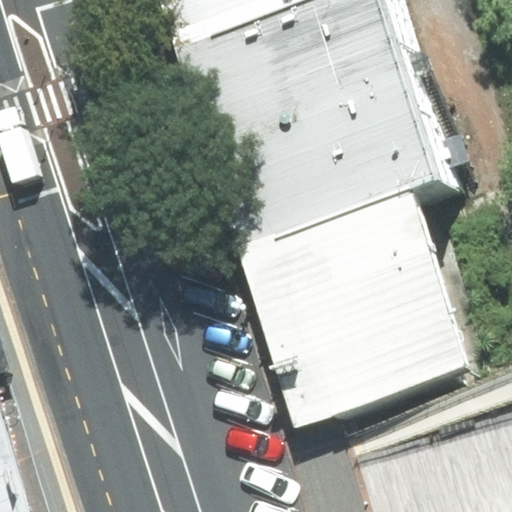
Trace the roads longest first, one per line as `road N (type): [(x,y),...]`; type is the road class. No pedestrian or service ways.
road 1 (secondary): [(51,0),(99,91),(229,511)]
road 2 (secondary): [(132,511),(8,124),(0,42)]
